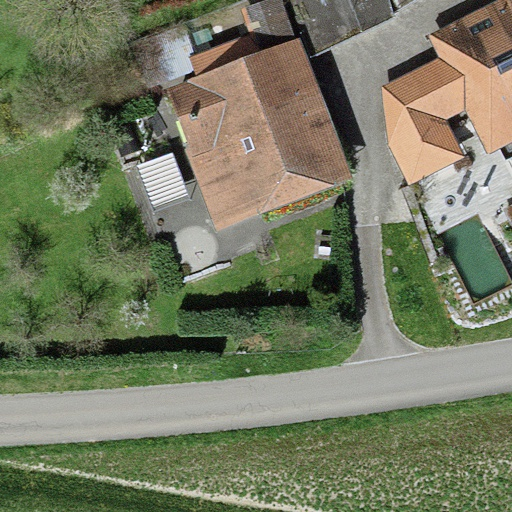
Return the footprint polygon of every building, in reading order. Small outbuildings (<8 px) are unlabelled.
[(346,0),(289,0),(310,48),(358,27),(346,0)] [(385,0),(346,0),(358,27),(391,13),(385,0)] [(276,5),(249,14),(262,50),(288,41),(276,5)] [(511,14),(440,53),(497,158),(511,151),(511,14)] [(354,183),(299,54),(178,105),(203,164),(193,168),(223,239),(354,183)]
